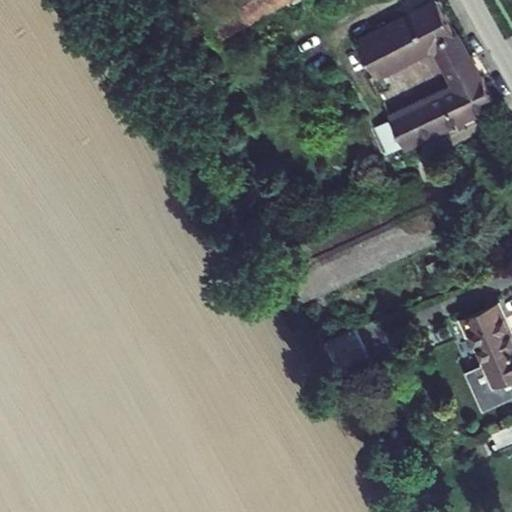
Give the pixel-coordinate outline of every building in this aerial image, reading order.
[(356,46),(374,79),(428,49),(436,51),(457,89),(391,121),(404,147),(495,102),(482,76),(480,77),(438,1),(356,46)] [(377,128),(390,154),(404,147),(391,121),(377,128)] [(415,180),(278,243),(304,300),(441,237),(415,180)] [(511,332),(498,302),(461,319),(469,335),(472,333),(503,401),(511,396),(511,332)] [(334,361),(339,373),(369,359),(355,329),(325,343),(334,361)] [(339,373),(334,361),(329,364),(334,375),(339,373)] [(511,423),(493,432),(502,453),(511,448),(511,423)]
